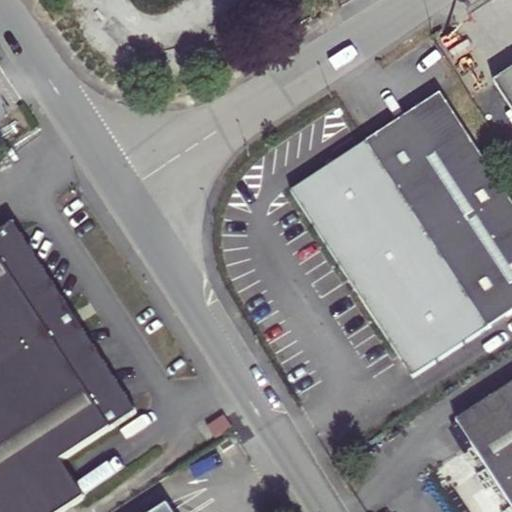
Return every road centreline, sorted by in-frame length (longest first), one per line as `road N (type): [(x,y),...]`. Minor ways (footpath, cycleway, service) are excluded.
road 1 (unclassified): [(125,192),(325,511)]
road 2 (unclassified): [(125,192),(420,0)]
road 3 (unclassified): [(0,1),(125,192)]
